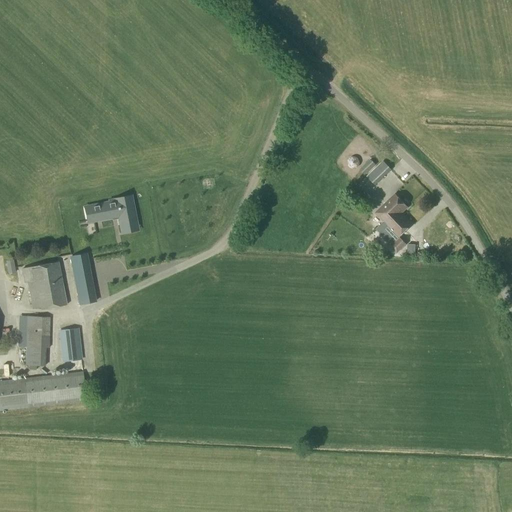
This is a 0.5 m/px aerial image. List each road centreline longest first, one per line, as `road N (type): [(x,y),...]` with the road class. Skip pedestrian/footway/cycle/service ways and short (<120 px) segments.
road 1 (unclassified): [(511,294),(458,202),(239,0)]
road 2 (unknown): [(90,303),(226,237),(304,63)]
